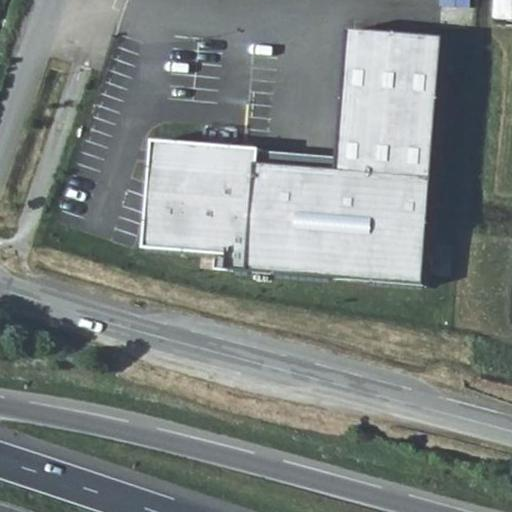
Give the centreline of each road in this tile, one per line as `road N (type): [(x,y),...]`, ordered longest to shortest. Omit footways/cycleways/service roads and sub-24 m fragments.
road 1 (residential): [(511,429),(0,288)]
road 2 (trunk): [(450,511),(155,434),(0,405)]
road 3 (trunk): [(156,511),(0,460)]
road 4 (residential): [(0,153),(51,0)]
